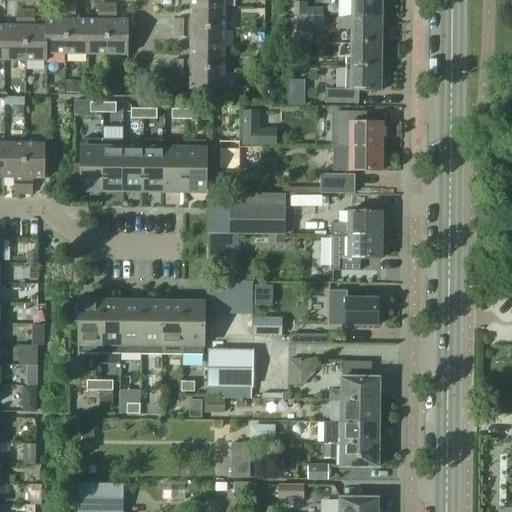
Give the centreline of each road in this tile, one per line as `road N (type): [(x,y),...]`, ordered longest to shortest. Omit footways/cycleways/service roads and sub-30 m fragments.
road 1 (secondary): [(446,511),(453,0)]
road 2 (residential): [(0,208),(40,209),(90,245),(181,248)]
